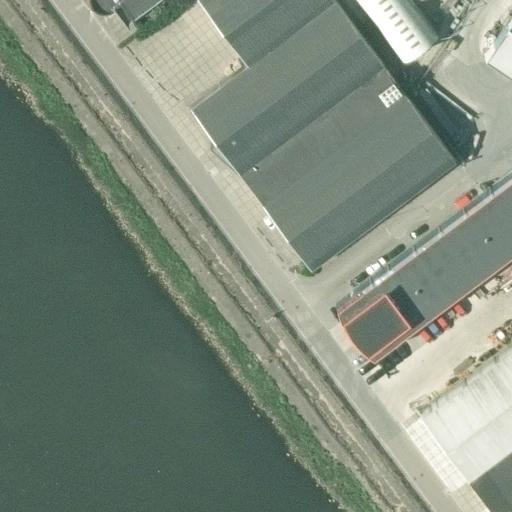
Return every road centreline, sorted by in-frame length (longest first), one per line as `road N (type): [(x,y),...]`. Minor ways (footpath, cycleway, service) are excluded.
road 1 (unclassified): [(297,322),(59,0)]
road 2 (unclassified): [(297,322),(511,159)]
road 3 (unclassified): [(440,511),(297,322)]
